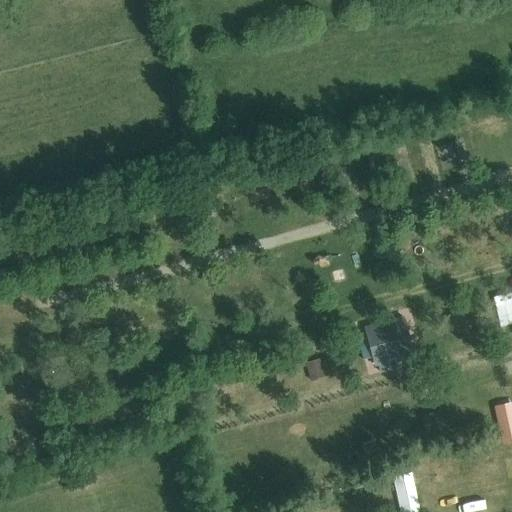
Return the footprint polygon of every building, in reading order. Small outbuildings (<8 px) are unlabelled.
[(295,159),(302,175),(317,167),(310,152),(295,159)] [(511,198),(495,200),(496,223),(511,221),(511,198)] [(456,210),(437,217),(444,236),(463,229),(456,210)] [(511,289),(494,294),(500,317),(511,314),(511,289)] [(404,316),(364,327),(376,367),(379,366),(380,373),(401,367),(399,359),(415,355),(404,316)] [(313,358),(316,374),(327,371),(324,355),(313,358)] [(511,401),(494,406),(502,442),(511,439),(511,401)] [(483,478),(505,476),(503,455),(482,456),(483,478)] [(405,499),(421,497),(417,468),(401,470),(405,499)]
